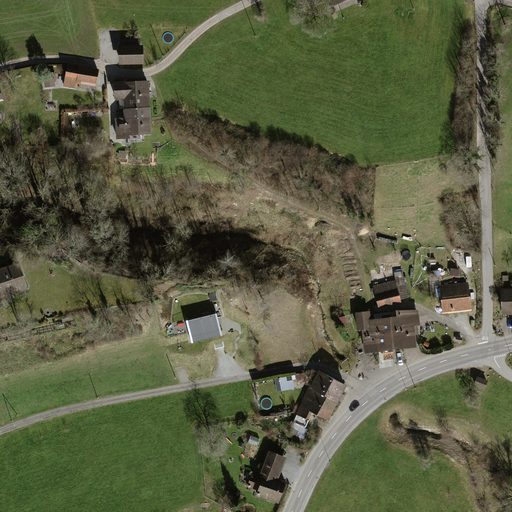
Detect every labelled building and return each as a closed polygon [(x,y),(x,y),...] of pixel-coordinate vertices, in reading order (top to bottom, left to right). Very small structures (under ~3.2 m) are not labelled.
[(141,45),(117,46),(118,64),(142,64),(141,45)] [(68,64),(64,86),(77,88),(78,84),(96,87),(99,70),(68,64)] [(53,77),(41,78),(42,88),(54,87),(53,77)] [(124,99),(150,99),(150,81),(114,83),(115,100),(124,99)] [(124,119),(151,118),(150,99),(124,99),(124,119)] [(151,118),(124,119),(115,119),(116,139),(129,139),(129,136),(152,135),(151,118)] [(0,307),(9,304),(5,294),(27,287),(19,264),(0,269),(0,307)] [(397,281),(374,286),(379,304),(408,297),(401,271),(395,273),(397,281)] [(466,285),(441,288),(444,312),(469,309),(466,285)] [(511,290),(502,290),(503,314),(511,313),(511,290)] [(407,349),(403,310),(396,310),(397,317),(391,318),(394,350),(407,349)] [(403,310),(407,349),(417,348),(415,326),(421,326),(419,310),(403,310)] [(378,352),(374,319),(371,320),(370,311),(355,313),(357,331),(362,330),(365,353),(378,352)] [(213,313),(183,320),(190,345),(219,338),(213,313)] [(394,350),(391,318),(374,319),(378,352),(394,350)] [(319,374),(299,415),(308,419),(312,412),(328,420),(344,386),(319,374)] [(478,378),(475,385),(485,389),(488,381),(478,378)] [(295,423),(304,426),(306,419),(297,416),(295,423)] [(256,472),(248,493),(280,505),(287,486),(277,482),(286,459),(270,453),(261,474),(256,472)]
